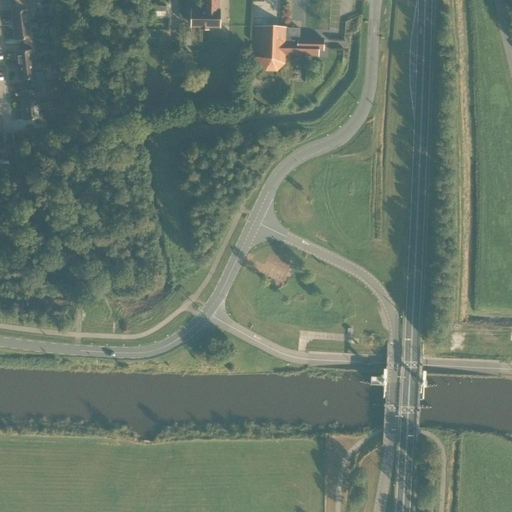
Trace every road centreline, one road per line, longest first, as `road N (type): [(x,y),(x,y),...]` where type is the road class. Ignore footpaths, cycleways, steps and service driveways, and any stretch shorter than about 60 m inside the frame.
road 1 (trunk): [(406,440),(424,0)]
road 2 (tertiary): [(378,511),(390,439),(391,311),(353,268),(254,221)]
road 3 (tertiary): [(207,312),(296,357),(511,368)]
road 4 (tertiary): [(254,221),(286,165),(335,139),(361,114),(376,0)]
road 5 (tertiary): [(0,340),(145,352),(174,341),(207,312)]
